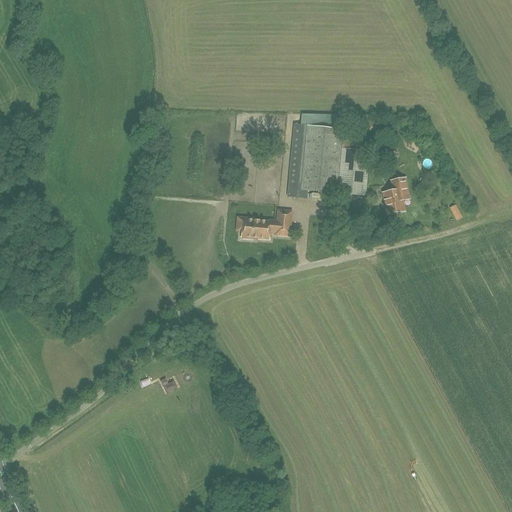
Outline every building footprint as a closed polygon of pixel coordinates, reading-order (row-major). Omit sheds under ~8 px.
[(294,125),(287,197),(306,199),(307,190),(336,193),(340,148),(342,129),(294,125)] [(340,148),(336,193),(365,196),(369,151),(340,148)] [(408,199),(405,179),(392,182),(394,192),(383,194),(387,215),(404,211),(402,200),(408,199)] [(475,194),(471,197),(477,208),(481,206),(475,194)] [(450,224),(463,221),(458,205),(445,209),(450,224)] [(289,236),(290,222),(292,222),(293,211),(277,209),(276,220),(277,220),(277,222),(270,221),(269,223),(249,221),(249,218),(237,216),(235,231),(242,232),(242,238),(253,239),(253,238),(269,239),(269,233),(276,233),(276,235),(289,236)]
